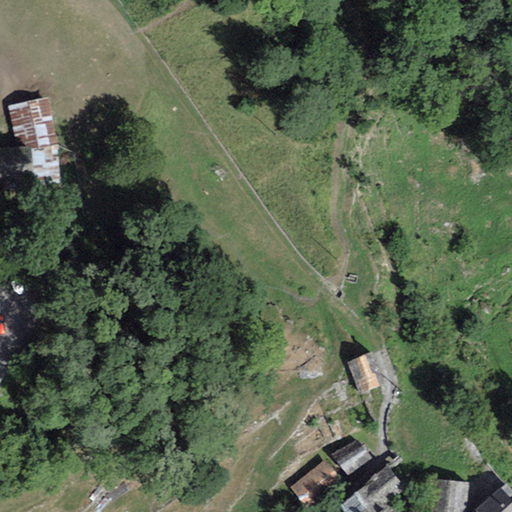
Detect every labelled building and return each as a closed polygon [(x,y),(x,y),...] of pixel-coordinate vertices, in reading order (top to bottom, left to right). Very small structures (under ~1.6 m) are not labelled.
[(8,106),(19,148),(30,147),(32,186),(61,179),(58,145),(49,97),(8,106)] [(19,148),(0,148),(0,186),(32,186),(30,147),(19,148)] [(354,359),(365,383),(388,373),(378,349),(354,359)] [(358,434),(339,448),(351,465),(371,451),(358,434)] [(296,481),(310,499),(341,475),(327,457),(296,481)] [(388,465),(345,497),(356,511),(407,511),(391,491),(402,483),(388,465)] [(468,476),(442,474),(440,510),(466,511),(468,476)] [(475,510),(477,511),(511,511),(511,484),(507,480),(475,510)]
